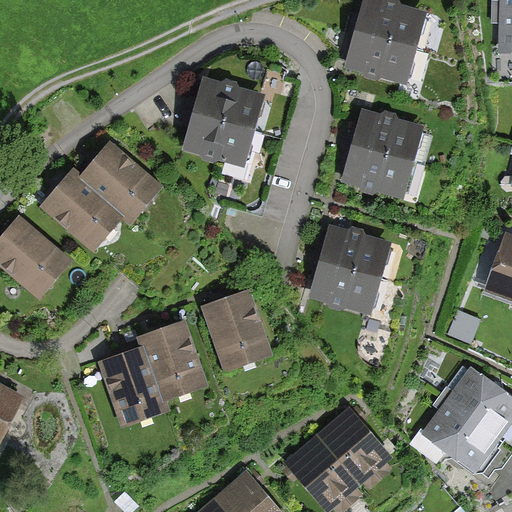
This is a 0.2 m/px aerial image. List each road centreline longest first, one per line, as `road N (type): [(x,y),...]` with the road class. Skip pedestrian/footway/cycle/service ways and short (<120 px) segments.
road 1 (residential): [(0,194),(202,48),(269,32),(298,46),(323,96),(280,276)]
road 2 (track): [(0,127),(60,80),(257,0)]
